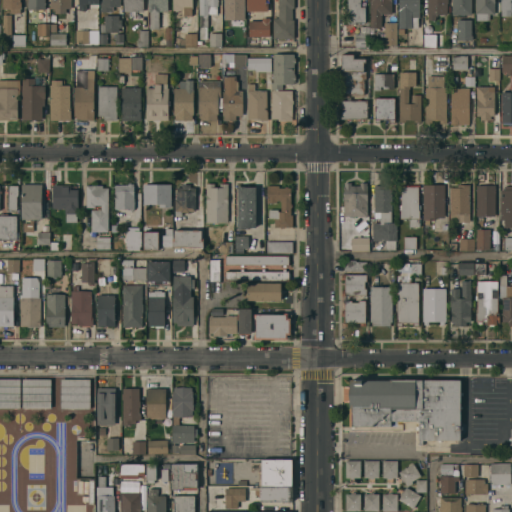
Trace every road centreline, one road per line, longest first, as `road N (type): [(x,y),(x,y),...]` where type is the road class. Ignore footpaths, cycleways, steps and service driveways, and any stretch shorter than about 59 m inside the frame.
road 1 (tertiary): [(316,0),(318,511)]
road 2 (residential): [(511,355),(0,355)]
road 3 (residential): [(511,153),(0,153)]
